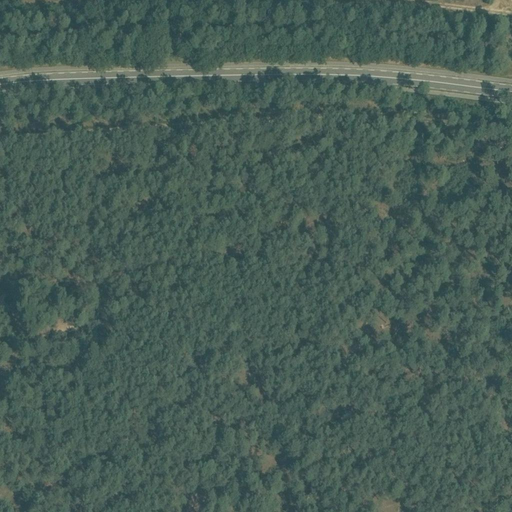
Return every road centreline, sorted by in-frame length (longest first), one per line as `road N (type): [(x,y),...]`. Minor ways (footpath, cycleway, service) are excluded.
road 1 (track): [(511,160),(282,130),(107,130),(0,141)]
road 2 (primary): [(0,84),(355,75),(511,91)]
road 3 (track): [(0,3),(259,0)]
road 4 (track): [(380,0),(511,14)]
